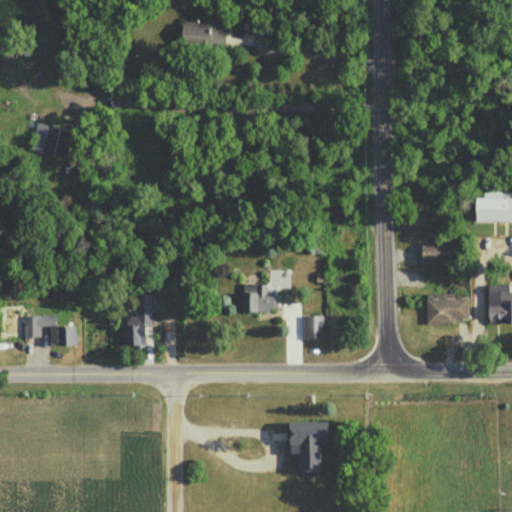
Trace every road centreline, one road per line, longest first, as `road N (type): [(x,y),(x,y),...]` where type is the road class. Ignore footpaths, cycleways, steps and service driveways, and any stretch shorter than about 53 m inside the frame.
road 1 (tertiary): [(0,374),(511,371)]
road 2 (tertiary): [(390,373),(380,0)]
road 3 (residential): [(173,511),(175,373)]
